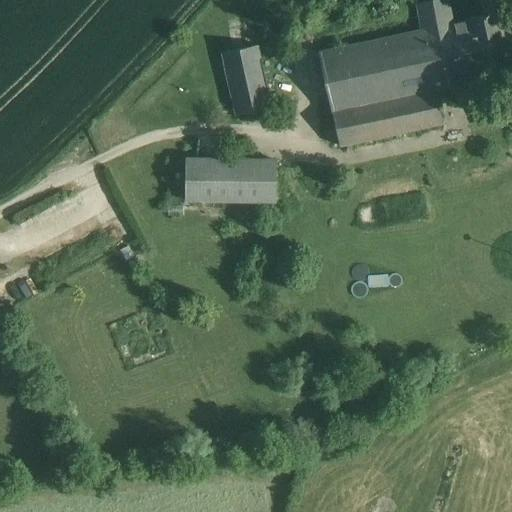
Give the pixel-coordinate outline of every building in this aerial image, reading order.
[(424,30),(449,25),(444,0),(437,0),(418,4),(424,30)] [(466,21),(480,81),(480,82),(511,76),(498,14),(466,20),(466,21)] [(480,81),(466,21),(449,25),(462,85),(480,81)] [(332,112),(435,91),(462,85),(449,25),(424,30),(318,53),(332,112)] [(257,46),(222,54),(235,116),(272,109),(261,59),(260,59),(257,46)] [(435,91),(332,112),(339,146),(442,124),(435,91)] [(276,161),(185,160),(185,201),(276,202),(276,161)]
